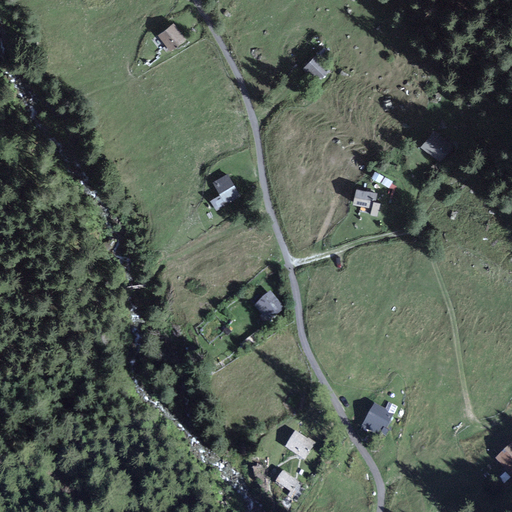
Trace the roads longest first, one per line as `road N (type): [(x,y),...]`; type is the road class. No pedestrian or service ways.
road 1 (track): [(289,263),(249,104),(198,0)]
road 2 (track): [(379,511),(381,484),(305,347),(289,263)]
road 3 (track): [(289,263),(402,228),(438,202)]
